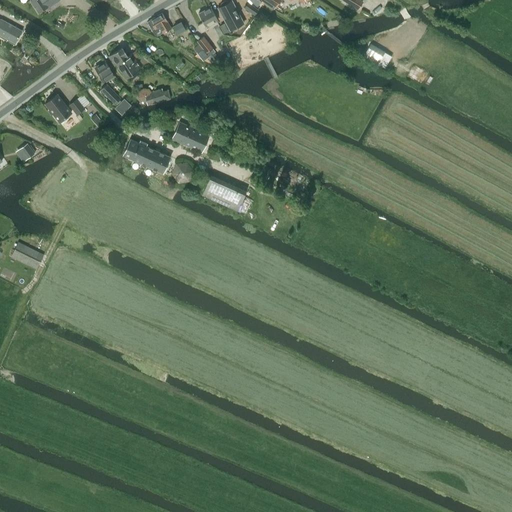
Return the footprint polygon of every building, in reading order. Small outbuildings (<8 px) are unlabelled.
[(30,0),(38,12),(46,7),(46,8),(58,0),(30,0)] [(260,0),(273,9),(275,6),(276,7),(280,0),(260,0)] [(362,2),(359,0),(342,0),(358,9),(362,2)] [(218,8),(230,31),(244,24),(232,1),(229,3),(228,1),(226,1),(221,3),(220,6),(221,7),(218,8)] [(254,15),(258,9),(247,2),(243,8),(254,15)] [(203,22),(198,25),(201,32),(213,26),(218,24),(217,21),(218,20),(211,6),(208,8),(198,13),(203,22)] [(256,17),(266,24),(270,18),(259,11),(256,17)] [(169,29),(170,28),(162,13),(149,20),(151,23),(148,24),(154,35),(157,36),(164,32),(166,33),(169,31),(169,29)] [(0,36),(14,44),(22,30),(1,19),(0,19),(0,36)] [(173,27),(177,33),(184,29),(181,23),(173,27)] [(197,41),(206,53),(214,63),(219,59),(211,49),(212,48),(203,36),(197,41)] [(370,43),(363,56),(377,65),(384,52),(370,43)] [(108,56),(115,66),(116,66),(125,79),(141,69),(132,55),(128,57),(122,48),(108,56)] [(102,83),(109,78),(114,75),(105,61),(95,68),(101,77),(99,78),(102,83)] [(128,83),(125,86),(140,103),(142,102),(140,100),(142,99),(139,95),(143,92),(140,89),(144,85),(137,77),(129,85),(128,83)] [(120,99),(114,93),(106,84),(101,90),(111,100),(112,100),(115,104),(120,99)] [(46,102),(45,104),(59,122),(71,113),(57,94),(50,100),(49,99),(47,101),(46,102)] [(76,98),(68,104),(76,115),(77,115),(85,109),(77,99),(76,98)] [(209,135),(179,121),(171,139),(201,153),(209,135)] [(123,156),(133,160),(142,164),(161,173),(169,157),(130,139),(123,156)] [(28,142),(20,148),(22,151),(27,159),(35,153),(30,146),(28,142)] [(171,174),(178,183),(189,182),(193,171),(186,162),(175,164),(171,174)] [(244,194),(209,179),(202,195),(237,210),(244,194)] [(36,269),(43,254),(18,242),(11,256),(36,269)]
